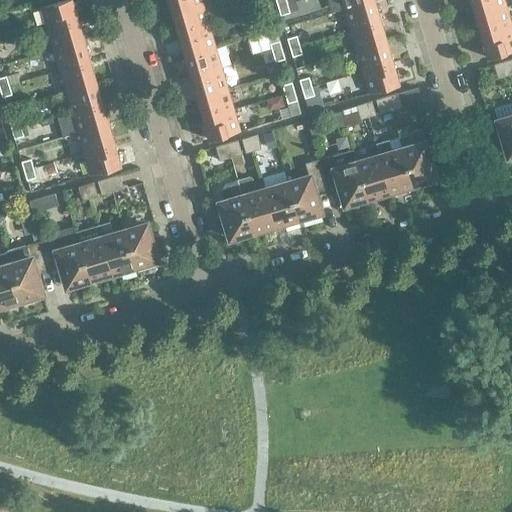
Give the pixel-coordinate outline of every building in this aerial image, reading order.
[(66,0),(41,7),(48,29),(78,20),(72,0),(66,0)] [(168,0),(172,15),(203,6),(201,0),(168,0)] [(256,3),(258,12),(268,9),(265,0),(256,3)] [(341,0),(344,9),(375,0),(374,0),(341,0)] [(344,9),(350,30),(381,21),(375,0),(344,9)] [(470,0),(475,16),(506,7),(503,0),(470,0)] [(287,4),(277,6),(280,16),(290,13),(287,4)] [(209,27),(203,6),(172,15),(178,36),(209,27)] [(475,16),(481,37),(511,28),(506,7),(475,16)] [(268,9),(258,12),(261,21),(271,18),(268,9)] [(78,20),(48,29),(54,50),(84,41),(78,20)] [(350,30),(356,51),(387,42),(381,21),(350,30)] [(178,36),(185,56),(215,47),(209,27),(178,36)] [(511,27),(511,28),(481,37),(488,58),(511,51),(511,27)] [(287,39),(290,48),(299,45),(296,36),(287,39)] [(54,50),(60,71),(90,62),(84,41),(54,50)] [(268,44),(270,53),(280,51),(277,41),(268,44)] [(356,51),(362,72),(393,63),(387,42),(356,51)] [(299,45),(290,48),(292,57),(302,54),(299,45)] [(185,56),(191,77),(221,68),(215,47),(185,56)] [(280,51),(270,53),(273,63),(283,60),(280,51)] [(511,59),(494,65),(498,79),(511,74),(511,59)] [(60,71),(66,91),(96,82),(90,62),(60,71)] [(393,63),(362,72),(369,93),(399,84),(393,63)] [(221,68),(191,77),(197,98),(227,89),(221,68)] [(320,81),(324,96),(362,85),(358,70),(320,81)] [(16,74),(8,76),(11,85),(18,83),(16,74)] [(0,88),(9,85),(6,76),(0,77),(0,88)] [(302,89),(311,86),(309,77),(299,80),(302,89)] [(96,82),(66,91),(72,112),(102,103),(96,82)] [(282,85),(285,94),(294,92),(291,82),(282,85)] [(9,85),(0,88),(0,90),(2,97),(12,95),(9,85)] [(311,86),(302,89),(304,98),(314,96),(311,86)] [(417,88),(386,97),(390,111),(421,101),(417,88)] [(197,98),(203,119),(234,110),(227,89),(197,98)] [(294,92),(285,94),(287,104),(297,101),(294,92)] [(309,112),(323,108),(319,94),(314,96),(304,98),(309,112)] [(380,114),(390,111),(386,97),(376,100),(380,114)] [(301,114),(297,101),(287,104),(291,116),(301,114)] [(372,101),(364,103),(368,117),(376,115),(372,101)] [(72,112),(78,133),(109,124),(102,103),(72,112)] [(360,119),(368,117),(364,103),(356,106),(360,119)] [(511,103),(494,109),(508,157),(511,155),(511,103)] [(234,110),(203,119),(209,140),(240,131),(234,110)] [(12,130),(21,127),(18,118),(9,120),(12,130)] [(307,120),(313,142),(322,139),(315,118),(307,120)] [(78,133),(84,153),(115,144),(109,124),(78,133)] [(21,127),(12,130),(14,139),(24,136),(21,127)] [(402,149),(413,185),(435,178),(421,129),(398,135),(402,149)] [(276,147),(271,132),(263,134),(267,150),(276,147)] [(249,137),(253,151),(261,149),(257,135),(249,137)] [(246,153),(253,151),(249,137),(242,139),(246,153)] [(238,140),(216,147),(220,161),(242,154),(238,140)] [(376,144),(379,155),(390,191),(396,190),(397,193),(414,188),(413,185),(402,149),(392,152),(389,140),(376,144)] [(115,144),(84,153),(91,175),(121,166),(115,144)] [(357,162),(353,149),(318,160),(326,185),(338,181),(345,205),(367,198),(357,162)] [(379,155),(357,162),(367,198),(368,201),(385,196),(384,193),(390,191),(379,155)] [(21,162),(24,171),(33,168),(31,159),(21,162)] [(309,176),(287,182),(298,219),(298,218),(321,212),(314,188),(326,185),(318,160),(305,163),(309,176)] [(54,162),(43,166),(46,176),(57,173),(54,162)] [(24,171),(27,180),(36,178),(33,168),(24,171)] [(120,175),(97,181),(101,195),(124,189),(120,175)] [(237,180),(242,196),(253,232),(252,232),(253,235),(270,230),(269,227),(275,225),(265,189),(256,191),(255,186),(255,187),(252,179),(249,177),(241,179),(237,180)] [(225,201),(219,202),(230,239),(252,232),(253,232),(242,196),(237,180),(225,183),(221,190),(225,201)] [(86,185),(90,198),(98,196),(94,182),(86,185)] [(265,189),(275,225),(281,223),(282,226),(299,221),(298,218),(298,219),(287,182),(265,189)] [(82,201),(90,198),(86,185),(78,187),(82,201)] [(45,210),(42,198),(31,201),(34,213),(45,210)] [(18,209),(21,219),(33,215),(29,205),(18,209)] [(110,222),(98,225),(101,237),(112,273),(118,271),(119,274),(136,269),(135,266),(134,266),(124,230),(113,234),(110,222)] [(147,224),(124,230),(134,266),(135,266),(157,260),(147,224)] [(53,237),(40,241),(48,267),(60,263),(67,286),(89,280),(79,244),(80,243),(75,227),(56,232),(53,237)] [(101,237),(80,243),(79,244),(89,280),(89,283),(106,278),(106,275),(112,273),(101,237)] [(20,300),(42,294),(35,270),(48,267),(40,241),(6,251),(20,300)] [(0,254),(0,306),(3,305),(4,308),(21,303),(20,300),(6,251),(5,252),(6,253),(0,254)]
